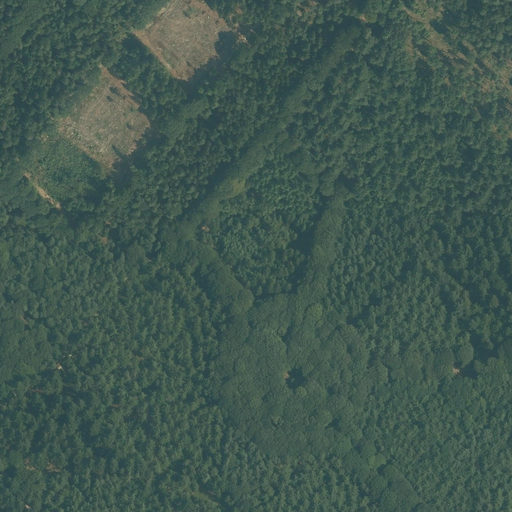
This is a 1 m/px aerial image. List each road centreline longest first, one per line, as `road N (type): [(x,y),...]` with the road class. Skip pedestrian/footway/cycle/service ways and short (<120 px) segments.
road 1 (track): [(390,0),(307,323)]
road 2 (track): [(277,0),(70,248)]
road 3 (track): [(156,0),(6,184)]
road 4 (track): [(374,0),(511,143)]
road 5 (track): [(354,378),(511,366)]
road 6 (track): [(94,281),(6,184)]
